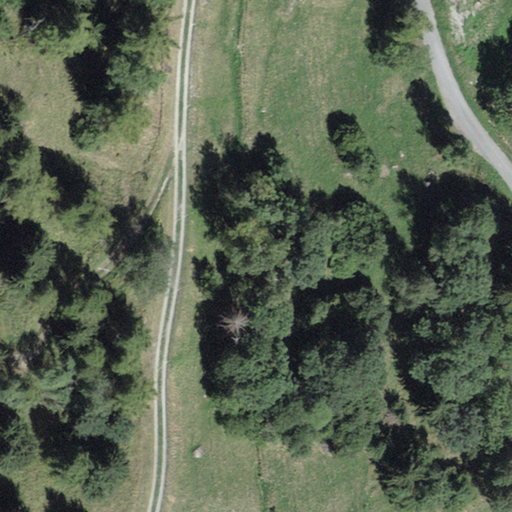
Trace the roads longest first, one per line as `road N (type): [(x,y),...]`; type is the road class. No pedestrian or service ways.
road 1 (track): [(190,0),(152,511)]
road 2 (unclassified): [(511,178),(451,92),(420,0)]
